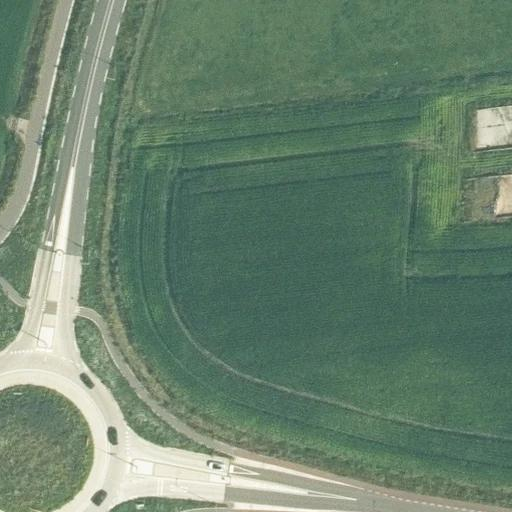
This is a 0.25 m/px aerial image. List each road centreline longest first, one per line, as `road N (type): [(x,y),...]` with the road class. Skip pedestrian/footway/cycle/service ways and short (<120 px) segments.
road 1 (unclassified): [(65,0),(28,167),(0,224)]
road 2 (secondary): [(63,228),(111,0)]
road 3 (unclassified): [(287,494),(224,466),(118,442)]
road 4 (unclassified): [(112,482),(209,495),(287,494)]
road 5 (unclassified): [(287,494),(436,511)]
road 6 (secondary): [(59,364),(69,260),(63,228)]
road 7 (secondary): [(63,228),(47,257),(23,358)]
